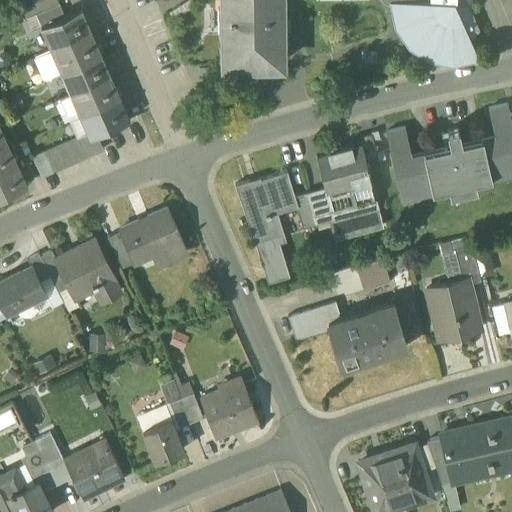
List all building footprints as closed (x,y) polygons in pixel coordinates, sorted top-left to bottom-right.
[(26,16),(35,12),(59,2),(57,0),(18,0),(25,16),(26,16)] [(222,0),(223,64),(281,63),(279,0),(389,0),(393,3),(394,3),(396,3),(400,24),(412,42),(431,54),(434,47),(452,50),(473,46),(469,38),(475,28),(463,0),(222,0)] [(64,15),(59,2),(35,12),(40,25),(64,15)] [(220,28),(219,3),(200,4),(201,29),(220,28)] [(40,25),(50,47),(90,30),(81,8),(64,15),(40,25)] [(100,52),(90,30),(50,47),(50,48),(60,69),(100,52)] [(45,79),(60,71),(60,69),(50,48),(34,55),(45,79)] [(109,74),(100,52),(60,69),(60,71),(69,91),(109,74)] [(119,96),(109,74),(69,91),(70,93),(79,113),(119,96)] [(79,113),(70,93),(59,98),(65,112),(60,114),(64,122),(68,120),(79,115),(79,113)] [(129,118),(119,96),(79,113),(79,115),(86,131),(89,136),(96,133),(129,118)] [(483,143),(491,176),(505,172),(504,169),(511,167),(511,126),(509,114),(507,103),(488,108),(493,133),(495,140),(483,143)] [(68,120),(76,136),(86,131),(79,115),(68,120)] [(431,189),(423,156),(412,159),(410,152),(404,126),(385,131),(399,193),(416,189),(417,193),(431,189)] [(458,128),(447,130),(448,136),(450,143),(460,140),(458,128)] [(85,155),(96,150),(89,136),(86,131),(76,136),(85,155)] [(96,133),(89,136),(96,150),(102,147),(96,133)] [(362,148),(365,159),(376,156),(370,133),(359,136),(361,143),(362,148)] [(443,144),(410,152),(412,159),(423,156),(483,143),(495,140),(493,133),(460,140),(450,143),(443,144)] [(74,160),(85,155),(76,136),(65,141),(74,160)] [(450,143),(448,136),(442,137),(443,144),(450,143)] [(0,142),(0,169),(16,162),(6,140),(0,142)] [(63,166),(74,160),(65,141),(54,145),(63,166)] [(361,143),(343,148),(344,153),(362,148),(361,143)] [(491,176),(483,143),(423,156),(431,189),(447,186),(474,179),(491,176)] [(52,171),(63,166),(54,145),(43,150),(52,171)] [(350,185),(356,204),(376,199),(365,159),(362,148),(344,153),(343,148),(315,155),(323,187),(325,192),(327,191),(350,185)] [(41,176),(52,171),(43,150),(32,155),(41,176)] [(0,197),(27,185),(16,162),(0,169),(0,197)] [(234,184),(255,241),(277,235),(270,214),(295,207),(296,206),(293,196),(293,195),(285,170),(249,181),(248,179),(234,184)] [(474,179),(447,186),(449,193),(476,187),(474,179)] [(350,185),(327,191),(333,210),(356,204),(350,185)] [(323,187),(305,192),(313,216),(333,211),(333,210),(327,191),(325,192),(323,187)] [(416,189),(399,193),(401,201),(418,198),(417,193),(416,189)] [(315,223),(313,216),(305,192),(293,195),(293,196),(296,206),(295,207),(301,227),(315,223)] [(382,225),(376,199),(356,204),(333,210),(333,211),(313,216),(315,223),(328,219),(333,238),(382,225)] [(120,230),(134,261),(162,249),(166,259),(186,251),(166,206),(159,209),(119,227),(120,230)] [(106,236),(122,266),(134,261),(120,230),(106,236)] [(454,249),(471,245),(469,234),(437,242),(440,253),(454,249)] [(255,241),(267,281),(289,275),(277,235),(255,241)] [(94,290),(100,301),(121,291),(94,237),(55,257),(54,257),(68,286),(75,299),(94,290)] [(467,276),(468,282),(480,279),(471,245),(454,249),(461,278),(467,276)] [(51,249),(40,255),(50,275),(58,291),(68,286),(54,257),(55,257),(51,249)] [(454,249),(440,253),(447,281),(461,278),(454,249)] [(39,280),(50,275),(40,255),(38,252),(26,258),(30,264),(31,263),(39,280)] [(386,269),(382,258),(356,266),(360,278),(386,269)] [(0,278),(0,299),(7,313),(46,293),(39,280),(31,263),(30,264),(0,278)] [(389,281),(386,269),(360,278),(363,290),(389,281)] [(39,280),(46,293),(52,305),(62,300),(58,291),(50,275),(39,280)] [(435,304),(443,335),(479,327),(468,282),(467,276),(461,278),(447,281),(425,286),(430,305),(435,304)] [(58,291),(62,300),(67,310),(78,304),(75,299),(68,286),(58,291)] [(508,330),(511,342),(511,341),(511,300),(502,303),(502,306),(507,305),(511,323),(511,324),(507,326),(508,330)] [(287,315),(294,338),(328,328),(327,325),(337,321),(331,301),(287,315)] [(502,306),(502,303),(490,305),(496,333),(508,330),(507,326),(511,324),(511,323),(507,305),(502,306)] [(328,328),(340,366),(406,345),(393,304),(337,321),(327,325),(328,328)] [(438,337),(443,335),(435,304),(430,305),(438,337)] [(188,335),(174,329),(168,342),(182,349),(188,335)] [(104,333),(88,333),(88,349),(104,349),(104,333)] [(50,352),(30,362),(36,374),(56,364),(50,352)] [(215,381),(218,391),(222,389),(225,396),(246,389),(241,372),(215,381)] [(168,401),(180,396),(173,377),(158,383),(166,404),(169,402),(168,401)] [(201,397),(215,436),(258,421),(246,389),(225,396),(222,389),(218,391),(201,397)] [(192,392),(180,396),(190,421),(202,416),(192,392)] [(178,426),(190,421),(180,396),(168,401),(169,402),(178,426)] [(137,415),(143,429),(170,418),(174,427),(178,426),(169,402),(166,404),(137,415)] [(441,435),(451,478),(473,473),(471,465),(511,455),(511,419),(511,416),(440,432),(441,435)] [(182,448),(174,427),(170,418),(143,429),(155,459),(182,448)] [(57,457),(68,479),(72,477),(64,460),(50,430),(34,438),(46,463),(57,457)] [(426,438),(427,442),(435,466),(440,481),(451,478),(441,435),(426,438)] [(82,445),(85,450),(87,456),(108,446),(103,436),(82,445)] [(41,492),(45,490),(34,469),(46,463),(34,438),(20,444),(25,454),(22,455),(36,483),(41,492)] [(422,470),(435,466),(427,442),(414,446),(422,470)] [(359,464),(373,506),(402,497),(404,502),(430,493),(422,470),(414,446),(413,444),(380,455),(381,457),(359,464)] [(72,477),(81,496),(122,477),(108,446),(87,456),(85,450),(64,460),(72,477)] [(23,465),(15,469),(25,489),(36,483),(22,455),(19,456),(23,465)] [(511,455),(471,465),(473,473),(511,464),(511,455)] [(57,457),(46,463),(57,484),(68,479),(57,457)] [(45,490),(57,484),(46,463),(34,469),(45,490)] [(0,503),(4,511),(15,511),(9,498),(25,489),(15,469),(0,476),(0,503)] [(36,483),(25,489),(9,498),(15,511),(49,511),(51,511),(41,492),(36,483)] [(224,511),(289,511),(280,489),(224,511)] [(406,511),(404,502),(402,497),(373,506),(374,511),(406,511)]
